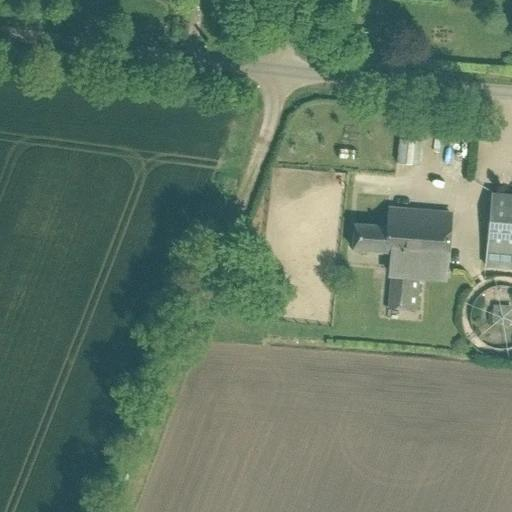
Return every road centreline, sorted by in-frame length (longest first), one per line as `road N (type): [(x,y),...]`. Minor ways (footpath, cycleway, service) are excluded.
road 1 (track): [(115,511),(271,114),(277,70)]
road 2 (unclassified): [(277,70),(0,34)]
road 3 (unclassified): [(511,90),(277,70)]
